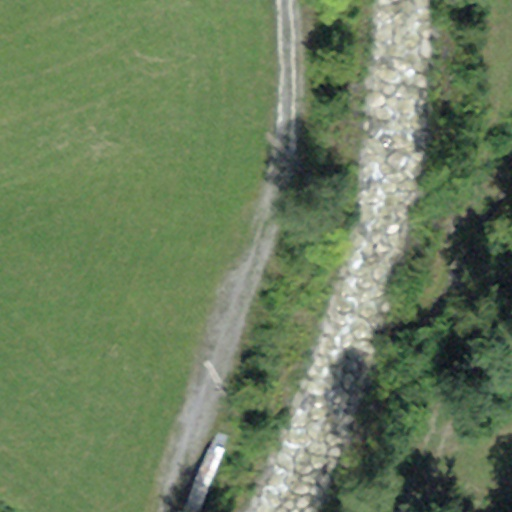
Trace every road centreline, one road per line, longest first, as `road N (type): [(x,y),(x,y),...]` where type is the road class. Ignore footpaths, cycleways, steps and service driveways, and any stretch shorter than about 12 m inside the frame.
road 1 (track): [(207,403),(275,210),(282,0)]
road 2 (track): [(162,511),(207,403),(183,305),(0,293)]
